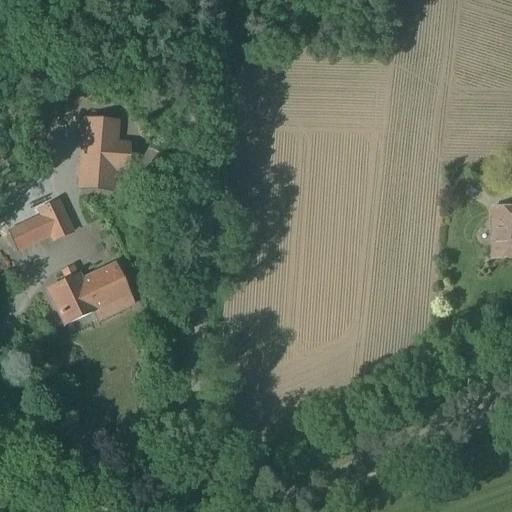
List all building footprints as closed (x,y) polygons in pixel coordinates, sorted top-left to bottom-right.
[(83,123),(79,176),(78,187),(110,190),(112,171),(124,172),(125,158),(127,144),(114,143),(116,125),(83,123)] [(58,202),(36,212),(38,217),(48,239),(51,245),(73,235),(58,202)] [(511,260),(511,210),(493,210),(492,260),(511,260)] [(48,239),(38,217),(6,232),(16,254),(48,239)] [(93,288),(82,293),(76,280),(77,280),(72,268),(60,273),(65,285),(48,293),(62,324),(88,312),(92,321),(129,303),(115,272),(90,282),(93,288)]
